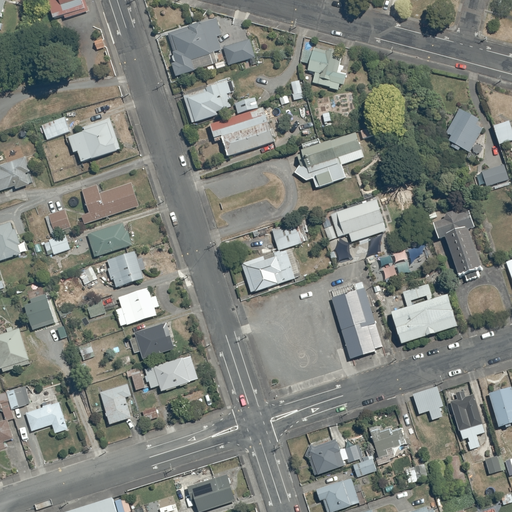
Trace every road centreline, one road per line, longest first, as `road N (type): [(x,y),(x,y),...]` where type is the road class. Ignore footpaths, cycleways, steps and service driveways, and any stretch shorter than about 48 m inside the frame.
road 1 (residential): [(255,423),(117,0)]
road 2 (residential): [(255,423),(511,341)]
road 3 (residential): [(0,505),(255,423)]
road 4 (residential): [(459,51),(264,0)]
